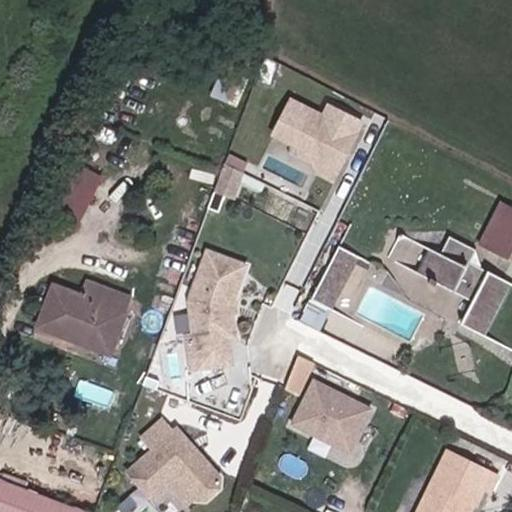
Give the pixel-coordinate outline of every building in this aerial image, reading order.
[(284,118),(294,93),(279,87),(268,112),(284,118)] [(347,170),(368,125),(336,110),(328,126),(321,123),(324,117),(298,105),(282,139),(306,150),(310,161),(323,167),(333,163),(347,170)] [(57,203),(82,217),(106,174),(81,160),(57,203)] [(239,195),(249,175),(231,166),(225,183),(234,187),(231,191),(239,195)] [(511,202),(491,246),(511,255),(511,202)] [(450,255),(435,248),(422,277),(479,306),(469,325),(496,339),(511,306),(511,275),(483,261),(488,252),(459,237),(450,255)] [(336,314),(363,263),(342,253),(315,303),(336,314)] [(254,269),(217,255),(198,303),(206,370),(241,366),(238,341),(243,340),(239,308),(254,269)] [(85,287),(78,302),(50,290),(32,332),(63,345),(66,338),(108,355),(123,320),(125,304),(85,287)] [(448,378),(476,374),(473,347),(444,351),(448,378)] [(286,387),(304,394),(318,360),(299,353),(286,387)] [(367,451),(384,416),(327,388),(305,432),(344,451),(357,446),(367,451)] [(155,502),(180,481),(197,502),(208,503),(222,491),(223,480),(203,457),(195,456),(181,431),(177,434),(166,422),(145,439),(156,451),(130,473),(155,502)] [(363,460),(367,451),(357,446),(344,451),(363,460)] [(482,508),(506,480),(456,453),(423,511),(469,511),(473,503),(482,508)] [(0,511),(86,511),(0,479),(0,511)]
